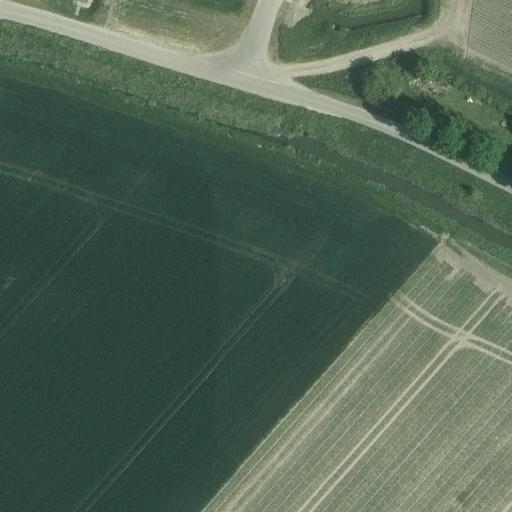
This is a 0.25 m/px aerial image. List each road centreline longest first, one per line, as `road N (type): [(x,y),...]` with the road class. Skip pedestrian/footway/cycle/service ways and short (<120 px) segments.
road 1 (unclassified): [(511,188),(349,115),(0,11)]
road 2 (track): [(438,35),(374,59),(240,83)]
